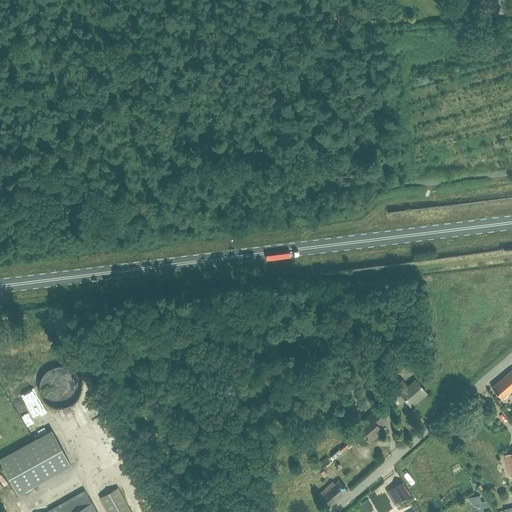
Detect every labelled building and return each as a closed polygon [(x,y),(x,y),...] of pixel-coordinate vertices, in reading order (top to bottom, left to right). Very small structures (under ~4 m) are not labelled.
[(382,342),(374,343),(375,353),(384,352),(382,342)] [(379,364),(381,373),(388,371),(385,359),(379,360),(380,363),(379,364)] [(388,370),(388,374),(398,372),(396,361),(388,362),(389,370),(388,370)] [(48,367),(46,387),(65,388),(67,368),(48,367)] [(511,370),(491,387),(501,399),(511,389),(511,370)] [(400,394),(404,398),(410,406),(426,393),(415,380),(407,387),(401,380),(395,385),(401,393),(400,394)] [(369,441),(377,434),(376,433),(381,429),(378,426),(386,419),(377,409),(357,427),(363,433),(369,441)] [(48,427),(2,454),(20,486),(67,460),(48,427)] [(317,463),(321,469),(342,451),(342,452),(352,443),(349,440),(340,448),(338,446),(333,451),(331,448),(327,452),(329,454),(327,456),(320,461),(317,463)] [(319,497),(322,500),(328,508),(348,490),(341,483),(338,480),(334,484),(332,481),(317,495),(319,497)] [(402,483),(395,487),(402,499),(409,495),(402,483)] [(290,511),(308,498),(300,487),(273,509),(275,511),(290,511)] [(99,498),(107,511),(131,511),(130,510),(133,508),(129,501),(127,503),(118,488),(99,498)] [(48,510),(49,511),(97,511),(84,489),(48,510)] [(367,500),(361,504),(364,509),(364,508),(370,505),(367,500)]
